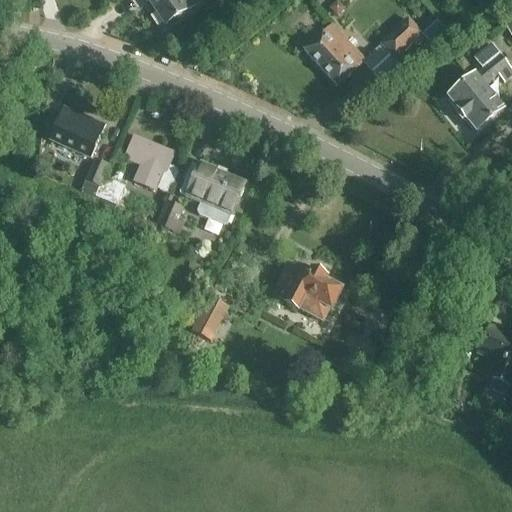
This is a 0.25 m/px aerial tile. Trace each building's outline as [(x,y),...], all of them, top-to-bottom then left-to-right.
[(164,26),(195,8),(189,0),(145,0),(147,2),(148,1),(164,26)] [(381,48),(365,62),(362,65),(380,84),(399,66),(392,59),(419,33),(405,19),(379,46),(381,48)] [(362,65),(365,62),(333,27),(304,54),(337,89),(362,65)] [(481,72),(446,100),(474,134),(502,111),(482,87),(496,76),(503,84),(511,76),(511,73),(499,57),(500,57),(491,46),(473,61),(481,72)] [(49,142),(92,160),(106,128),(63,109),(49,142)] [(158,191),(169,196),(179,173),(168,168),(173,154),(135,139),(126,162),(141,168),(136,182),(158,191)] [(96,197),(109,167),(97,162),(84,192),(96,197)] [(191,166),(178,196),(184,199),(184,200),(199,207),(196,214),(198,219),(222,228),(227,227),(231,217),(233,212),(242,216),(247,205),(238,201),(244,187),(245,184),(225,176),(226,173),(217,170),(216,170),(199,163),(197,168),(191,166)] [(109,167),(96,197),(118,207),(126,188),(104,179),(109,167)] [(158,226),(175,233),(183,213),(167,206),(158,226)] [(309,275),(308,276),(301,272),(297,280),(284,273),(277,287),(278,288),(272,299),(298,313),(299,311),(321,323),(327,313),(328,313),(340,292),(325,284),(325,283),(322,281),(324,277),(316,273),(313,277),(309,275)] [(212,282),(205,298),(225,307),(232,290),(212,282)] [(190,335),(209,345),(227,309),(208,300),(190,335)] [(511,334),(506,332),(504,337),(489,331),(478,355),(493,361),(485,378),(491,381),(488,387),(490,392),(502,397),(507,395),(510,389),(511,390),(511,334)]
